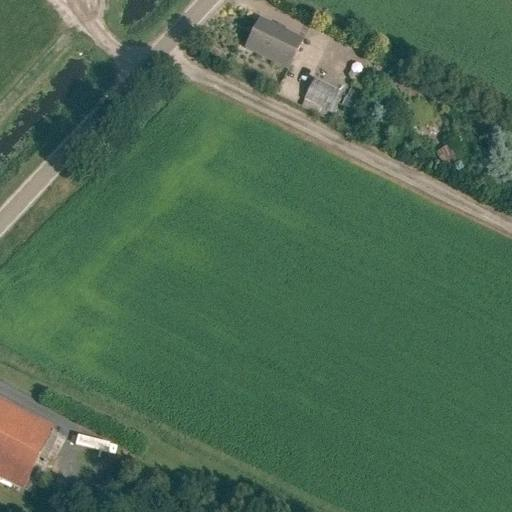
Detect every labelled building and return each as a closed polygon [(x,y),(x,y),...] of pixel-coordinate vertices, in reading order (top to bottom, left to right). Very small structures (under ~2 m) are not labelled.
[(303,42),(259,21),(245,50),(288,72),(303,42)] [(341,98),(340,98),(312,84),(301,105),(302,106),(299,112),(327,126),(341,98)] [(350,111),(354,103),(346,99),(342,107),(350,111)] [(444,171),(458,163),(448,147),(435,155),(444,171)] [(0,480),(23,492),(55,431),(0,402),(0,480)] [(122,438),(115,451),(150,470),(157,457),(122,438)] [(90,511),(118,511),(129,491),(107,480),(90,511)]
